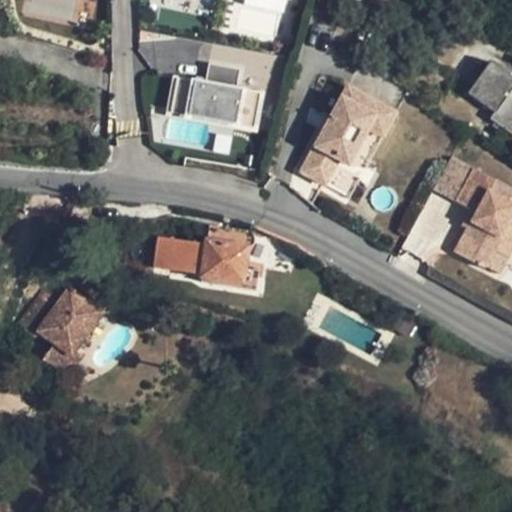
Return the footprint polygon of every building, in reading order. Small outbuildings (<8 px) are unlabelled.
[(46,68),(78,76),(85,51),(53,43),(46,68)] [(174,75),(166,139),(216,145),(219,125),(261,130),(266,90),(243,87),(247,56),(212,52),(209,80),(174,75)] [(511,65),(496,55),(474,85),(501,104),(495,111),(511,122),(511,65)] [(363,135),(381,145),(395,119),(343,93),(299,181),(323,193),(336,168),(344,172),(363,135)] [(350,207),(381,145),(363,135),(344,172),(336,168),(323,193),(350,207)] [(468,212),(475,216),(489,189),(495,179),(474,167),(454,204),(468,212)] [(475,216),(466,231),(453,256),(481,271),(492,252),(505,228),(511,231),(511,201),(489,189),(475,216)] [(460,227),(466,231),(475,216),(468,212),(460,227)] [(238,282),(242,250),(248,250),(250,234),(206,226),(199,276),(238,282)] [(511,231),(505,228),(492,252),(504,259),(511,245),(511,231)] [(46,282),(33,299),(52,313),(41,326),(56,337),(42,355),(51,362),(63,347),(69,351),(74,344),(101,308),(61,279),(54,288),(46,282)] [(52,313),(33,299),(18,319),(36,332),(41,326),(52,313)] [(82,350),(74,344),(69,351),(63,347),(51,362),(64,373),(82,350)]
